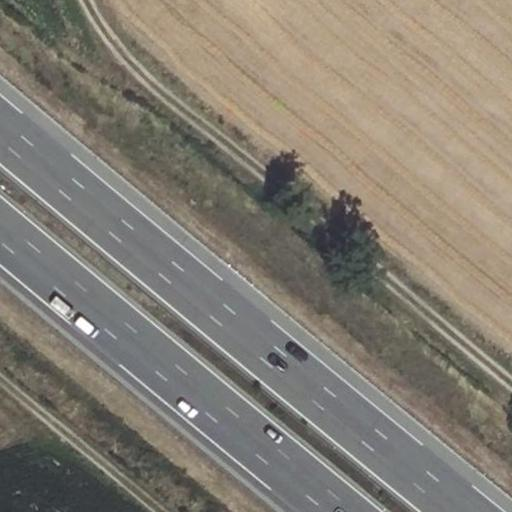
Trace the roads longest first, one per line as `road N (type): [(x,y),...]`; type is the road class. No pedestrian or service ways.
road 1 (motorway): [(465,511),(0,129)]
road 2 (track): [(91,0),(118,42),(161,84),(511,376)]
road 3 (motorway): [(0,231),(342,511)]
road 4 (track): [(0,379),(164,511)]
